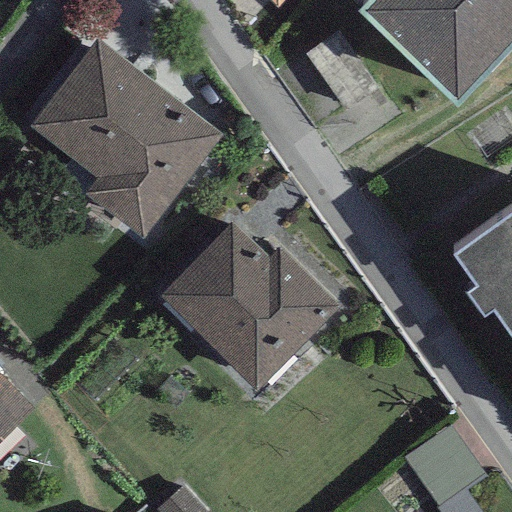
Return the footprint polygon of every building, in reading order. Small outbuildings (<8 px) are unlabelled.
[(511,20),(511,0),(379,0),(460,76),(511,20)] [(222,122),(97,26),(29,115),(96,166),(83,183),(141,227),(222,122)] [(511,190),(452,232),(475,264),(465,271),(484,297),(495,289),(511,314),(511,190)] [(268,245),(232,209),(159,282),(255,379),(340,294),(280,233),(268,245)] [(0,425),(33,395),(0,359),(0,425)] [(467,511),(460,502),(490,480),(455,433),(411,466),(445,511),(467,511)]
